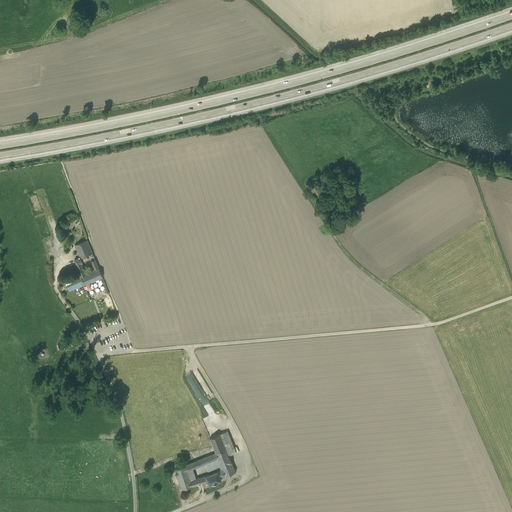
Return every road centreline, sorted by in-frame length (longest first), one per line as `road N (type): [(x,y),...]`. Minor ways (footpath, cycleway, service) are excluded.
road 1 (motorway): [(511,13),(284,83),(0,144)]
road 2 (motorway): [(0,155),(289,94),(511,25)]
road 3 (track): [(134,352),(435,324),(511,297)]
road 4 (unclassified): [(134,511),(120,410),(57,291),(53,266)]
road 5 (track): [(295,177),(350,260),(435,324)]
